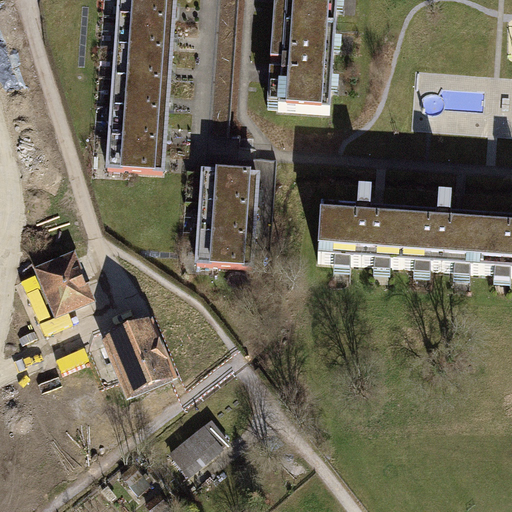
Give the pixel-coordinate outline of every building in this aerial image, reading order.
[(175,8),(175,0),(120,0),(119,19),(174,23),(175,8)] [(284,31),(336,34),(338,0),(275,0),(275,11),(286,11),(284,31)] [(173,38),(174,23),(119,19),(117,50),(172,54),(173,38)] [(330,116),(336,34),(284,31),(283,50),(272,49),(271,65),(282,66),(281,76),(270,75),(269,91),(280,91),(279,113),(330,116)] [(171,69),(172,54),(117,50),(115,80),(170,84),(171,69)] [(169,99),(170,84),(115,80),(112,111),(168,115),(169,99)] [(167,130),(168,115),(112,111),(110,141),(166,145),(167,130)] [(164,160),(166,145),(110,141),(108,172),(163,176),(164,160)] [(204,175),(201,206),(256,210),(258,194),(259,179),(204,175)] [(318,265),(401,270),(404,219),(371,216),(372,198),(359,197),(358,215),(322,213),(318,265)] [(401,270),(481,276),(485,224),(451,222),(452,204),(439,203),(438,221),(404,219),(401,270)] [(201,206),(199,236),(254,240),(255,225),(256,210),(201,206)] [(511,225),(485,224),(481,276),(511,277),(511,225)] [(199,236),(197,267),(252,271),(253,256),(254,240),(199,236)] [(58,316),(91,303),(73,260),(40,274),(58,316)] [(150,328),(108,345),(130,398),(172,381),(150,328)] [(67,396),(95,384),(84,361),(57,374),(67,396)] [(214,424),(194,440),(211,462),(231,446),(214,424)] [(194,440),(172,457),(190,479),(211,462),(194,440)]
